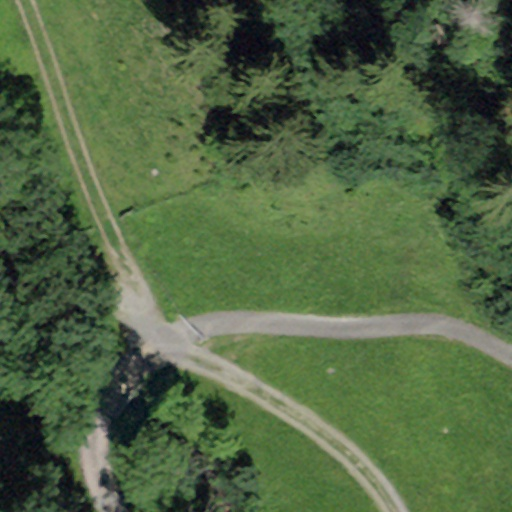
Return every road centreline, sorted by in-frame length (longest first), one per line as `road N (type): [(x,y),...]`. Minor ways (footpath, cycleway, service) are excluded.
road 1 (track): [(159,336),(8,0)]
road 2 (track): [(159,336),(239,321),(330,330),(440,324),(511,358)]
road 3 (track): [(159,336),(306,419),(396,511)]
road 4 (track): [(109,511),(92,482),(88,439),(159,336)]
